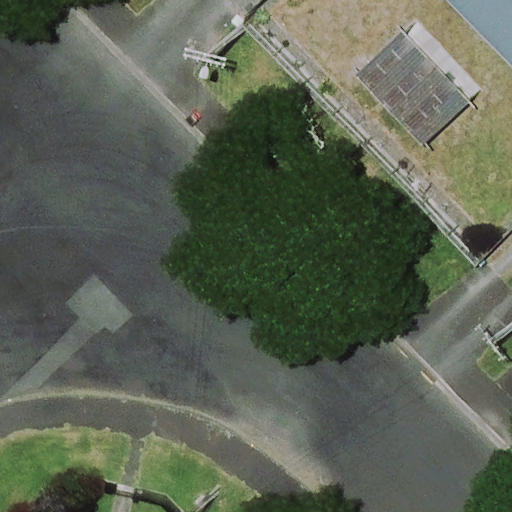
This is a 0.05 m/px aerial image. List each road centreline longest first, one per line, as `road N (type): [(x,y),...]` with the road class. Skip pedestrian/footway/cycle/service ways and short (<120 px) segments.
road 1 (residential): [(446,511),(111,171)]
road 2 (residential): [(111,171),(0,52)]
road 3 (residential): [(111,171),(0,277)]
